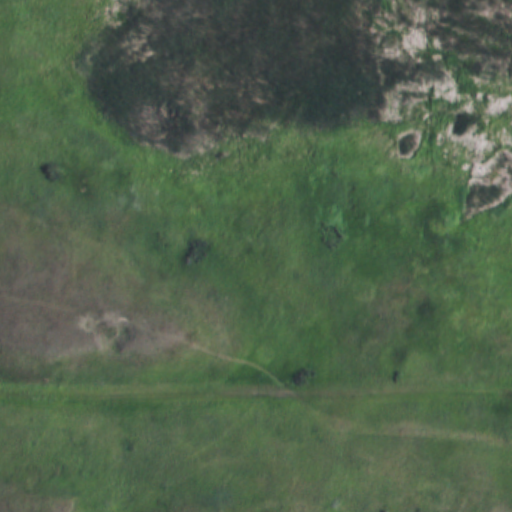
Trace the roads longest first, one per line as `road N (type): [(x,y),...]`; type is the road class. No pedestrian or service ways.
road 1 (track): [(511,388),(158,395)]
road 2 (track): [(158,395),(0,393)]
